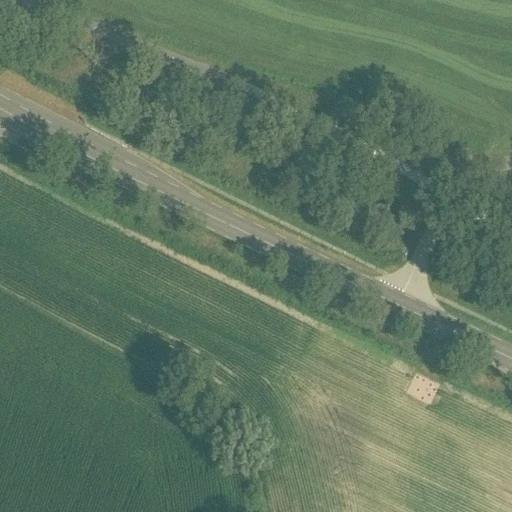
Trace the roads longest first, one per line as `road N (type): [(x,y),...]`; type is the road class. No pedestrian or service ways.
road 1 (secondary): [(398,307),(0,104)]
road 2 (unclassified): [(398,307),(457,186),(490,163),(511,160)]
road 3 (secondary): [(511,360),(398,307)]
